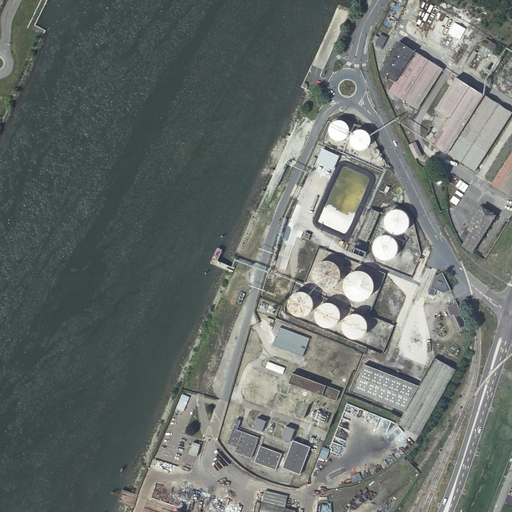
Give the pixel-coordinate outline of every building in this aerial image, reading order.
[(376,44),(382,48),(387,37),(381,34),(376,44)] [(390,91),(417,109),(443,69),(399,41),(380,71),(396,81),(390,91)] [(486,49),(494,53),(498,45),(490,41),(486,49)] [(434,144),(475,171),(511,113),(511,112),(456,77),(436,109),(450,117),(434,144)] [(349,131),(349,130),(349,129),(349,127),(348,126),(348,125),(347,125),(347,124),(346,123),(345,122),(344,122),(343,121),(342,121),(341,121),(340,121),(338,121),(337,121),(336,121),(335,121),(334,122),(333,122),(333,123),(331,125),(331,126),(330,126),(330,127),(329,129),(329,130),(329,131),(329,132),(330,133),(330,134),(330,135),(331,136),(332,137),(332,138),(334,139),(335,139),(335,140),(336,140),(337,140),(338,141),(339,141),(341,141),(342,140),(343,140),(344,139),(345,139),(346,138),(347,138),(347,137),(348,136),(349,134),(349,133),(349,131)] [(371,141),(371,140),(371,139),(371,138),(370,137),(370,136),(370,135),(369,134),(368,133),(367,133),(367,132),(366,132),(365,131),(364,131),(363,130),(362,130),(360,130),(359,130),(358,131),(357,131),(356,132),(355,132),(354,133),(353,134),(352,136),(352,137),(351,139),(351,140),(351,141),(351,143),(352,144),(353,145),(353,146),(354,147),(355,148),(356,148),(357,149),(358,149),(359,150),(360,150),(362,150),(363,150),(364,149),(365,149),(366,148),(368,147),(369,146),(369,145),(370,144),(370,143),(371,142),(371,141)] [(492,184),(511,196),(511,153),(496,178),(495,178),(511,151),(511,135),(485,178),(493,183),(492,184)] [(422,155),(415,142),(409,144),(416,158),(422,155)] [(317,165),(335,171),(340,156),(322,151),(317,165)] [(379,181),(382,183),(388,170),(384,168),(379,181)] [(463,195),(469,186),(452,174),(446,184),(463,195)] [(370,201),(373,202),(379,189),(376,188),(370,201)] [(463,245),(472,251),(496,215),(482,206),(468,229),(467,228),(461,237),(466,241),(463,245)] [(359,238),(367,241),(380,213),(372,209),(359,238)] [(409,223),(409,222),(409,221),(409,219),(408,218),(408,217),(407,215),(406,215),(406,214),(405,213),(404,212),(403,212),(402,211),(401,211),(400,210),(398,210),(396,210),(395,210),(394,210),(393,210),(391,211),(390,212),(389,213),(387,214),(387,215),(386,216),(386,217),(385,218),(385,220),(384,221),(384,222),(384,224),(385,225),(385,227),(386,228),(386,229),(387,230),(388,231),(390,232),(391,233),(392,234),(394,234),(395,235),(396,235),(398,235),(399,235),(400,234),(401,234),(403,233),(404,232),(405,231),(406,231),(407,229),(408,228),(408,227),(408,226),(409,225),(409,223)] [(287,219),(282,218),(279,228),(278,232),(282,233),(283,226),(284,227),(287,219)] [(398,249),(398,247),(398,245),(398,244),(398,243),(397,242),(397,240),(396,239),(395,238),(394,238),(394,237),(393,236),(391,235),(390,235),(388,234),(387,234),(386,234),(385,234),(383,234),(382,235),(380,235),(379,236),(378,236),(377,237),(376,238),(375,240),(374,240),(373,242),(373,243),(373,245),(372,246),(372,247),(373,249),(373,250),(373,252),(374,253),(374,254),(375,255),(376,256),(378,257),(379,258),(380,259),(382,259),(383,260),(384,260),(386,260),(387,260),(388,260),(389,259),(390,259),(392,258),(393,258),(394,257),(395,256),(396,255),(397,254),(397,253),(398,251),(398,250),(398,249)] [(353,253),(364,257),(367,252),(356,247),(353,253)] [(413,258),(413,257),(413,256),(412,255),(412,254),(411,254),(411,253),(410,252),(409,252),(408,252),(407,252),(406,252),(405,253),(404,254),(403,254),(403,255),(403,257),(403,258),(403,259),(404,260),(405,260),(405,261),(406,261),(407,262),(408,262),(409,262),(409,261),(410,261),(411,260),(412,259),(413,258)] [(344,276),(345,274),(344,272),(344,270),(344,269),(343,267),(342,266),(341,265),(340,263),(339,262),(338,262),(336,260),(335,260),(334,259),(333,259),(331,259),(330,258),(328,258),(327,259),(325,259),(324,259),(323,260),(321,261),(319,262),(318,263),(317,265),(316,266),(315,268),(314,269),(314,270),(314,272),(313,273),(313,274),(314,276),(314,278),(314,279),(315,281),(316,283),(317,283),(317,284),(319,286),(320,286),(321,287),(322,288),(324,288),(325,289),(326,289),(328,289),(329,289),(330,289),(333,289),(334,289),(335,288),(336,288),(337,287),(338,286),(340,285),(341,284),(342,283),(343,282),(343,280),(344,278),(344,277),(344,276)] [(408,268),(408,267),(408,266),(408,265),(408,264),(407,263),(406,263),(406,262),(405,262),(404,262),(403,262),(402,262),(401,263),(400,263),(400,264),(399,265),(399,266),(399,268),(400,269),(400,270),(401,271),(403,271),(404,271),(405,271),(406,271),(407,270),(407,269),(408,268)] [(373,287),(373,286),(373,284),(373,283),(373,282),(372,280),(371,279),(371,278),(370,276),(369,275),(367,274),(366,273),(365,272),(364,272),(363,271),(361,271),(359,271),(358,271),(357,271),(355,271),(354,271),(353,272),(351,272),(350,273),(349,274),(347,275),(347,276),(346,277),(345,278),(344,280),(344,281),(343,283),(343,284),(343,286),(343,287),(343,289),(344,290),(344,291),(345,293),(345,294),(346,295),(347,296),(348,297),(349,298),(351,299),(352,299),(353,300),(354,300),(357,301),(358,301),(359,301),(361,300),(363,300),(365,299),(366,298),(367,297),(369,296),(370,295),(371,294),(371,293),(372,291),(372,290),(373,289),(373,287)] [(451,290),(443,273),(436,276),(428,294),(434,296),(437,290),(442,292),(444,293),(446,293),(451,290)] [(314,306),(314,305),(314,303),(313,302),(313,300),(312,299),(312,298),(311,297),(310,296),(309,295),(308,294),(306,293),(305,293),(304,292),(303,292),(302,292),(300,292),(299,292),(297,293),(296,293),(294,294),(293,295),(291,297),(291,298),(290,299),(289,300),(289,301),(289,302),(288,303),(288,305),(288,306),(289,307),(289,308),(289,310),(290,311),(291,312),(292,313),(292,314),(293,315),(294,315),(295,316),(296,316),(298,317),(300,317),(301,317),(303,317),(304,317),(306,316),(307,316),(308,315),(309,315),(310,314),(311,313),(311,312),(312,311),(313,310),(313,308),(313,307),(314,306)] [(341,317),(341,316),(341,315),(340,314),(340,312),(339,310),(339,309),(338,308),(337,307),(336,306),(335,306),(335,305),(333,304),(332,304),(331,304),(329,303),(327,303),(326,303),(325,304),(324,304),(322,305),(321,305),(320,306),(319,307),(318,308),(318,309),(317,309),(316,311),(316,312),(316,313),(315,315),(315,316),(315,317),(316,318),(316,319),(316,320),(317,322),(318,323),(319,324),(320,326),(321,327),(323,327),(324,328),(325,328),(327,328),(329,328),(330,328),(332,328),(333,327),(334,327),(335,326),(336,325),(337,324),(338,324),(339,323),(339,321),(340,320),(340,319),(341,317)] [(467,326),(457,303),(447,307),(451,316),(454,315),(456,320),(453,321),(455,325),(458,324),(460,329),(467,326)] [(368,328),(368,327),(368,326),(368,325),(368,324),(367,322),(366,320),(365,318),(364,317),(363,317),(363,316),(362,316),(360,315),(359,314),(358,314),(357,314),(356,314),(354,314),(353,314),(351,314),(351,315),(349,315),(348,316),(347,317),(346,317),(345,318),(345,319),(344,320),(343,321),(343,323),(343,324),(342,325),(342,326),(342,328),(343,329),(343,331),(344,332),(344,333),(345,334),(346,335),(347,337),(348,337),(349,338),(350,338),(352,339),(353,339),(354,339),(356,339),(357,339),(359,339),(360,338),(361,338),(363,337),(364,336),(365,335),(366,334),(366,333),(367,332),(367,330),(368,329),(368,328)] [(273,345),(303,356),(310,339),(280,327),(273,345)] [(391,412),(388,419),(419,436),(445,388),(447,389),(457,370),(435,358),(419,387),(368,359),(355,384),(394,405),(391,412)] [(266,367),(282,373),(285,367),(268,361),(266,367)] [(289,383),(337,401),(341,391),(293,373),(289,383)] [(176,412),(182,415),(189,398),(182,395),(176,412)] [(253,428),(262,432),(267,421),(258,418),(253,428)] [(282,438),(291,441),(296,428),(287,425),(282,438)] [(236,451),(252,457),(260,438),(234,428),(228,442),(238,446),(236,451)] [(181,460),(195,464),(201,443),(194,440),(190,455),(183,453),(181,460)] [(283,467),(301,474),(311,446),(294,440),(283,467)] [(166,443),(163,454),(174,457),(174,456),(178,457),(180,449),(176,448),(177,446),(166,443)] [(255,461),(276,469),(282,453),(261,445),(255,461)] [(319,457),(327,460),(330,450),(323,447),(319,457)] [(275,493),(274,492),(265,491),(260,511),(295,511),(296,511),(285,508),(285,507),(282,506),(285,495),(275,493)]
